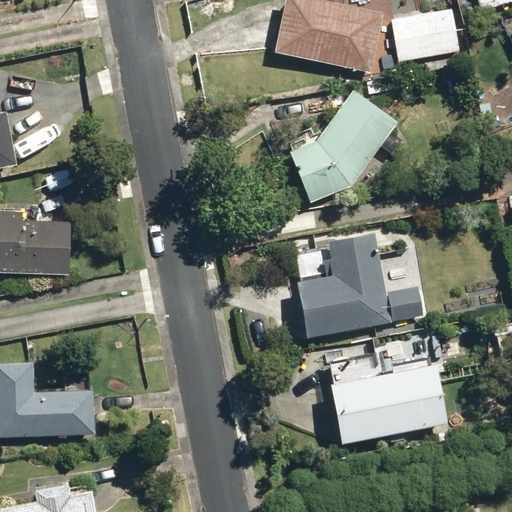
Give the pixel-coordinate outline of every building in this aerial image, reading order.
[(377,16),(294,0),(278,0),(267,58),(365,77),(377,16)] [(511,0),(473,0),(478,13),(511,1),(511,0)] [(451,10),(388,22),(397,65),(460,52),(451,10)] [(511,33),(500,40),(511,65),(511,64),(511,33)] [(306,206),(346,189),(348,191),(391,126),(346,96),(314,144),(284,156),(306,206)] [(0,170),(9,169),(0,121),(0,170)] [(0,214),(0,276),(62,279),(65,217),(0,214)] [(381,293),(370,238),(318,249),(324,279),(291,284),(301,340),(352,332),(351,331),(378,325),(378,326),(419,318),(414,288),(381,293)] [(86,394),(26,395),(25,368),(0,368),(0,439),(87,438),(86,394)] [(324,388),(335,447),(442,428),(431,368),(324,388)] [(0,508),(0,511),(87,511),(83,492),(0,508)]
